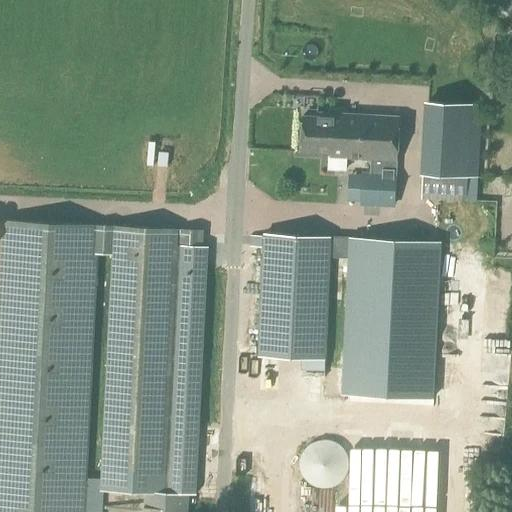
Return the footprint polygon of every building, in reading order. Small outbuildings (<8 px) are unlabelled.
[(275,34),(274,45),(290,47),(291,36),(275,34)] [(488,93),(431,91),(427,205),(486,207),(488,93)] [(396,205),(400,116),(334,113),(333,117),(304,115),(302,151),(332,153),(332,156),(331,156),(330,165),(333,168),(347,169),(347,157),(374,158),(373,172),(365,172),(364,203),(396,205)] [(115,251),(116,225),(4,220),(0,306),(0,511),(82,511),(95,250),(115,251)] [(116,225),(115,251),(104,484),(197,488),(208,245),(202,245),(203,229),(116,225)] [(331,257),(333,257),(334,237),(265,234),(265,236),(252,236),(251,246),(264,247),(259,355),(302,357),(326,358),(331,257)] [(442,243),(334,237),(333,257),(350,258),(343,393),(434,397),(442,243)] [(301,369),(325,371),(326,358),(302,357),(301,369)] [(410,490),(436,491),(437,446),(411,446),(410,490)] [(307,486),(336,489),(338,468),(309,466),(307,486)] [(144,511),(187,511),(189,494),(146,491),(144,511)]
